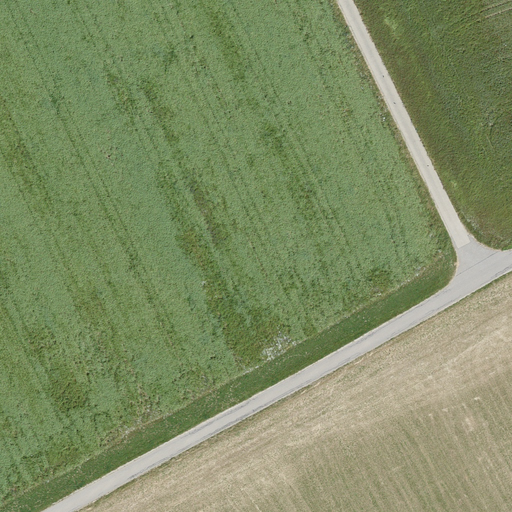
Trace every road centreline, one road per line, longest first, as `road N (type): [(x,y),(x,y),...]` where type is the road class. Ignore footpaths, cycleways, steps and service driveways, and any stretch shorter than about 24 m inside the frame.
road 1 (unclassified): [(486,274),(61,511)]
road 2 (unclassified): [(486,274),(349,0)]
